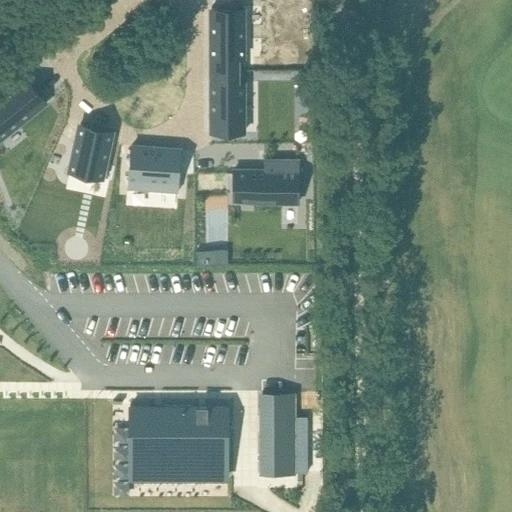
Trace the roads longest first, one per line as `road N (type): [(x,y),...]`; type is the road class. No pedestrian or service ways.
road 1 (track): [(364,511),(359,40),(333,0)]
road 2 (residential): [(178,0),(194,13),(196,134),(166,132)]
road 3 (residential): [(100,109),(57,65),(132,0)]
